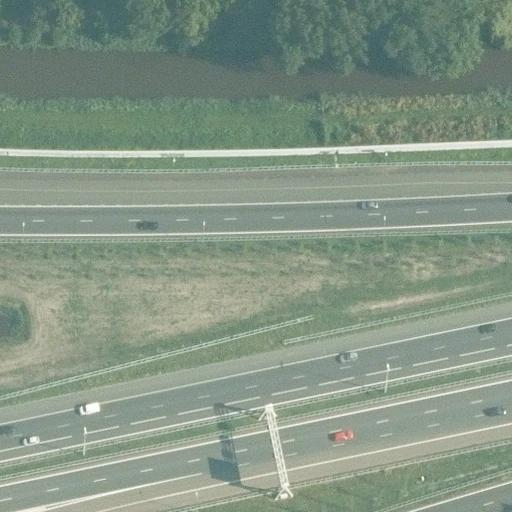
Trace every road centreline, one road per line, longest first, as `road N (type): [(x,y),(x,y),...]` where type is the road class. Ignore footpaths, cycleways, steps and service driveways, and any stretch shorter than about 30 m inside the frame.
road 1 (motorway): [(511,339),(0,447)]
road 2 (motorway): [(511,210),(0,222)]
road 3 (motorway): [(86,479),(511,392)]
